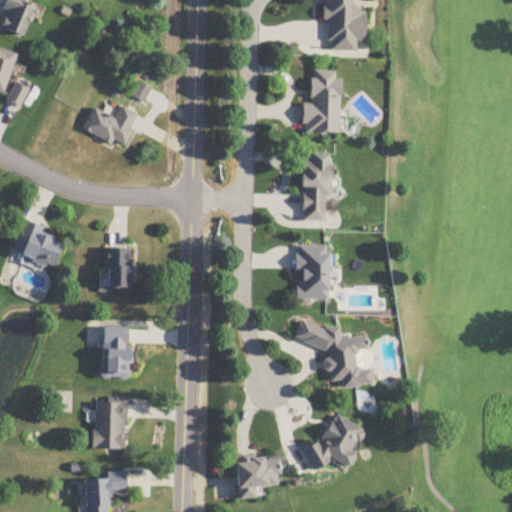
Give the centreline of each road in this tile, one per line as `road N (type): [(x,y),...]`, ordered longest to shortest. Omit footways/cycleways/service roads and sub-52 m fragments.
road 1 (residential): [(182,511),(197,0)]
road 2 (residential): [(256,0),(240,204),(243,310),(257,376),(269,391)]
road 3 (residential): [(0,158),(75,194),(191,200)]
